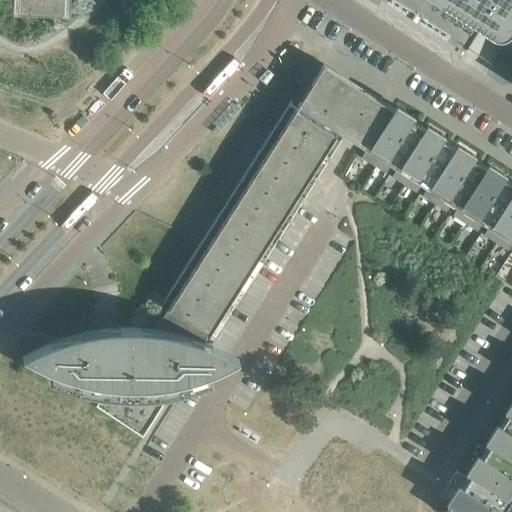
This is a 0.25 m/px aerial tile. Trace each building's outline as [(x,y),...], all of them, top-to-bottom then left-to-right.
[(511,0),(430,0),(478,30),(479,30),(479,31),(489,37),(492,39),(494,40),(496,41),(498,41),(500,41),(502,41),(504,41),(505,41),(505,40),(506,40),(508,39),(510,38),(511,37),(511,35),(511,0)] [(300,105),(290,99),(247,168),(223,205),(147,326),(139,337),(133,336),(123,337),(118,337),(113,337),(106,338),(103,338),(95,339),(90,340),(83,341),(75,344),(67,346),(58,349),(50,352),(42,356),(32,361),(41,365),(49,369),(59,372),(69,376),(80,378),(88,380),(100,383),(106,389),(95,406),(142,435),(142,436),(246,272),(252,275),(341,136),(340,136),(335,133),(337,129),(338,130),(355,104),(345,97),(327,123),(309,111),(312,106),(303,100),(300,105)] [(392,107),(383,121),(382,121),(373,133),(375,134),(367,146),(361,156),(362,157),(363,155),(386,170),(391,162),(397,166),(405,154),(404,153),(412,140),(413,141),(423,126),(392,107)] [(422,181),(428,185),(435,173),(434,172),(442,159),(444,160),(453,145),(423,126),(413,141),(412,140),(404,153),(405,154),(397,166),(391,176),(392,176),(393,174),(416,189),(422,181)] [(435,173),(428,185),(422,195),(423,194),(447,209),(452,201),(458,205),(466,192),(465,191),(473,179),(474,179),(483,165),(453,145),(444,160),(442,159),(434,172),(435,173)] [(483,221),(489,224),(497,212),(496,211),(504,198),(505,199),(511,188),(511,183),(483,165),(474,179),(473,179),(465,191),(466,192),(458,205),(452,214),(453,214),(454,213),(478,228),(483,221)] [(511,241),(511,188),(505,199),(504,198),(496,211),(497,212),(489,224),(483,234),(484,234),(485,233),(508,248),(511,241)] [(511,412),(509,410),(489,441),(504,450),(503,451),(511,456),(511,412)] [(489,441),(470,471),(485,481),(484,482),(497,490),(498,489),(510,497),(511,497),(511,456),(503,451),(504,450),(489,441)] [(444,511),(511,511),(511,506),(507,503),(510,497),(498,489),(497,490),(484,482),(485,481),(470,471),(454,496),(444,511)] [(21,511),(0,498),(0,511),(21,511)]
